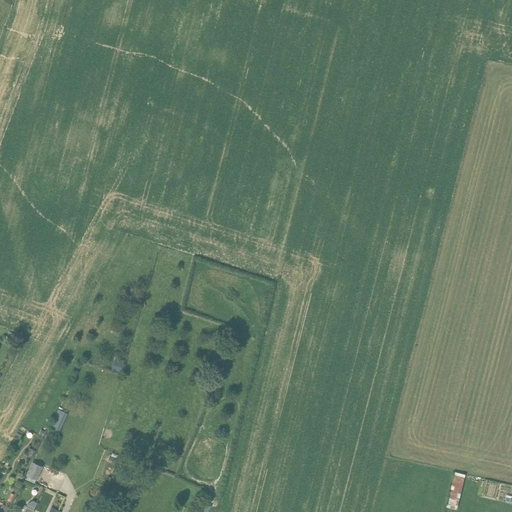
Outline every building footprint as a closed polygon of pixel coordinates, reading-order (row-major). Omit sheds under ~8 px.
[(122,371),(125,359),(116,357),(113,369),(122,371)] [(52,429),(62,432),(68,412),(58,409),(52,429)] [(30,448),(26,455),(32,458),(35,450),(30,448)] [(110,456),(108,463),(116,465),(118,459),(110,456)] [(456,510),(464,475),(454,472),(445,507),(456,510)] [(191,511),(190,511),(189,511),(208,511),(211,507),(203,502),(197,511),(195,511),(194,511),(191,511)]
